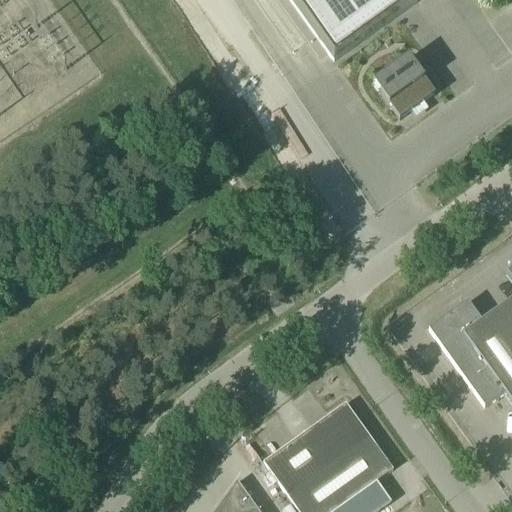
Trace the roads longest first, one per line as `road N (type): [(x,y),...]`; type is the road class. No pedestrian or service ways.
road 1 (unclassified): [(118,511),(159,446),(230,372),(316,302)]
road 2 (unclassified): [(467,511),(316,302)]
road 3 (unclassified): [(316,302),(511,170)]
road 4 (unknown): [(272,511),(192,412)]
